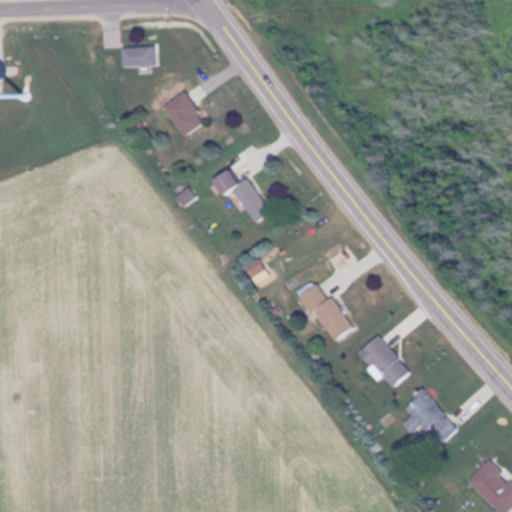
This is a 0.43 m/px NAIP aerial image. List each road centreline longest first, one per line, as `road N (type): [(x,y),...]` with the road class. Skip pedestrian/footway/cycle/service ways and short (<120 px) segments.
road 1 (primary): [(206,0),(511,385)]
road 2 (secondary): [(157,0),(0,6)]
